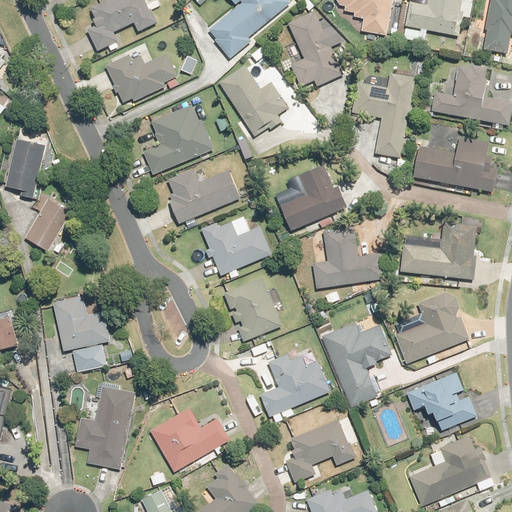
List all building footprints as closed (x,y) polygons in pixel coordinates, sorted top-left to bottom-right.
[(91,30),(101,52),(122,42),(118,33),(137,24),(141,32),(160,23),(154,11),(152,12),(146,0),(112,0),(93,9),(98,19),(96,20),(99,26),(91,30)] [(218,40),(233,59),(253,42),(250,38),(289,5),(285,0),(236,0),(240,4),(244,1),(247,4),(215,32),(220,39),(218,40)] [(363,33),(390,38),(396,0),(339,0),(339,1),(344,7),(349,8),(348,12),(358,13),(357,20),(365,21),(363,33)] [(412,2),(407,26),(462,37),(467,12),(462,11),(464,0),(431,0),(431,6),(412,2)] [(490,31),(487,50),(510,54),(511,44),(511,0),(492,0),(487,30),(490,31)] [(296,66),(305,87),(317,82),(320,88),(345,77),(332,48),(348,42),(334,26),(326,30),(318,12),(292,23),(308,61),(296,66)] [(0,69),(11,54),(0,45),(0,69)] [(122,94),(126,103),(136,99),(137,102),(169,87),(167,84),(180,78),(169,54),(148,65),(144,57),(136,61),(133,54),(108,66),(118,86),(116,87),(120,94),(122,94)] [(201,61),(190,56),(184,71),(194,76),(201,61)] [(220,81),(257,137),(272,128),(274,130),(285,123),(280,115),(292,107),(274,80),(264,86),(248,62),(220,81)] [(435,91),(432,113),(511,126),(511,120),(511,103),(487,99),(492,70),(461,65),(457,95),(435,91)] [(384,118),(379,153),(405,158),(418,79),(393,75),(391,88),(360,83),(355,114),(384,118)] [(0,120),(9,110),(0,102),(0,120)] [(148,151),(157,175),(218,151),(205,121),(202,122),(195,106),(155,122),(164,145),(148,151)] [(227,115),(216,120),(222,133),(232,129),(227,115)] [(422,145),(416,176),(496,191),(500,171),(493,170),(495,159),(491,159),(494,142),(461,136),(458,151),(422,145)] [(48,148),(20,141),(9,188),(25,191),(24,197),(36,199),(48,148)] [(285,205),(294,229),(349,207),(341,187),(338,188),(329,166),(304,176),(312,194),(285,205)] [(171,200),(181,225),(246,201),(234,169),(205,180),(201,168),(172,180),(177,194),(175,195),(176,198),(171,200)] [(49,200),(27,240),(51,254),(73,214),(49,200)] [(217,256),(225,275),(276,255),(264,225),(241,234),(236,223),(223,228),(221,223),(205,229),(213,250),(210,251),(212,258),(217,256)] [(407,246),(404,273),(477,281),(480,257),(477,257),(480,227),(448,223),(445,250),(407,246)] [(317,266),(320,290),(387,281),(384,257),(361,260),(357,229),(328,233),(332,264),(317,266)] [(227,294),(246,342),(286,327),(267,279),(227,294)] [(398,335),(409,364),(472,340),(464,317),(460,318),(459,316),(463,308),(459,298),(448,294),(421,305),(428,323),(398,335)] [(58,304),(68,352),(114,343),(108,313),(90,316),(87,298),(58,304)] [(18,311),(0,314),(0,352),(26,346),(18,311)] [(323,338),(353,411),(383,399),(371,370),(381,366),(379,362),(394,356),(382,326),(362,334),(358,324),(323,338)] [(104,345),(76,352),(81,373),(109,367),(104,345)] [(263,395),(273,419),(334,392),(321,362),(309,367),(304,357),(293,362),(290,356),(272,364),(282,387),(263,395)] [(439,415),(445,428),(477,415),(470,399),(462,403),(459,395),(467,392),(459,373),(408,393),(417,413),(429,408),(433,418),(439,415)] [(93,450),(90,465),(124,472),(139,394),(105,387),(99,421),(84,419),(79,447),(93,450)] [(0,390),(0,445),(13,394),(0,390)] [(193,408),(154,431),(177,472),(232,441),(220,420),(205,429),(193,408)] [(287,462),(296,486),(321,476),(317,465),(336,457),(340,466),(359,459),(354,446),(351,447),(341,423),(293,441),(297,451),(295,452),(297,458),(287,462)] [(412,477),(425,506),(493,477),(486,462),(489,460),(483,447),(478,449),(472,436),(442,448),(448,462),(412,477)] [(219,499),(202,511),(252,511),(261,505),(249,489),(252,487),(247,479),(244,482),(231,466),(220,475),(222,478),(210,487),(219,499)] [(166,473),(153,477),(156,487),(169,483),(166,473)] [(150,511),(174,511),(164,491),(145,500),(150,511)] [(379,511),(372,491),(352,499),(346,493),(335,497),(333,492),(311,500),(315,511),(379,511)] [(0,511),(21,511),(23,506),(0,500),(0,511)] [(476,511),(471,500),(443,511),(476,511)]
